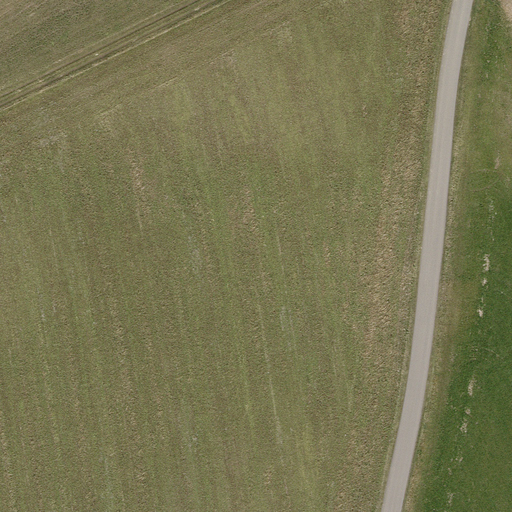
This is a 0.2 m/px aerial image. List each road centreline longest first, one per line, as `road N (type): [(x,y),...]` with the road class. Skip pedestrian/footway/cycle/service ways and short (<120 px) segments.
road 1 (unclassified): [(392,511),(421,360),(464,0)]
road 2 (track): [(211,0),(0,108)]
